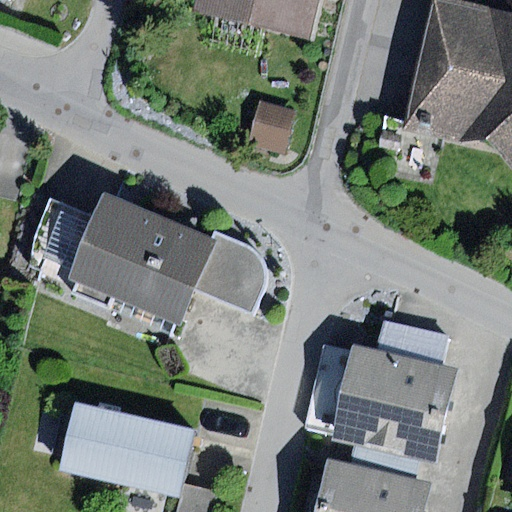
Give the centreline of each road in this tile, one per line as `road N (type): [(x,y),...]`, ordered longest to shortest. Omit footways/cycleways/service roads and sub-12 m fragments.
road 1 (residential): [(333,237),(268,511)]
road 2 (residential): [(310,225),(73,99)]
road 3 (residential): [(362,0),(310,225)]
road 4 (residential): [(511,312),(333,237)]
